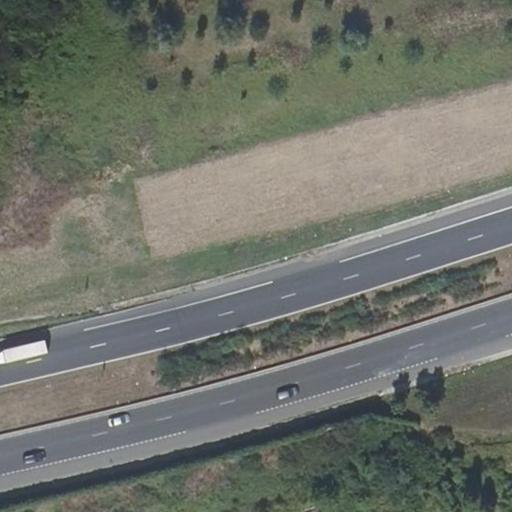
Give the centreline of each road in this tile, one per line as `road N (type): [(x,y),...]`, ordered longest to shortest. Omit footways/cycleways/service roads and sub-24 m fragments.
road 1 (trunk): [(0,459),(511,315)]
road 2 (trunk): [(511,227),(0,367)]
